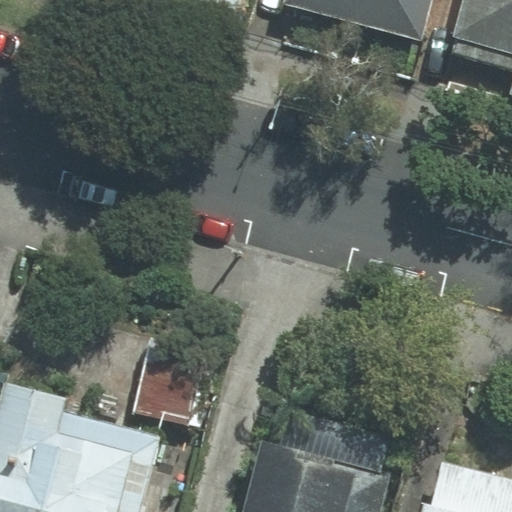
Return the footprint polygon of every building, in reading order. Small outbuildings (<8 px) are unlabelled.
[(203,0),(249,11),(251,0),(203,0)] [(289,0),(288,6),(424,43),(435,0),(289,0)] [(511,0),(472,0),(456,59),(511,74),(511,0)] [(0,403),(0,511),(97,511),(117,433),(0,403)] [(243,441),(224,511),(336,511),(348,467),(243,441)] [(508,511),(392,482),(384,511),(508,511)]
